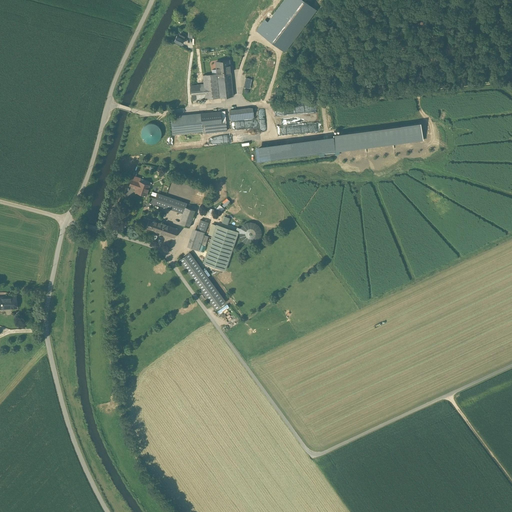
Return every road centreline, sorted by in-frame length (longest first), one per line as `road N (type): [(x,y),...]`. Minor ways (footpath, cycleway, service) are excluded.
road 1 (unclassified): [(65,220),(166,255),(310,453),(511,365)]
road 2 (unclassified): [(107,511),(68,428),(47,340),(46,305),(65,220)]
road 3 (unclassified): [(65,220),(151,0)]
road 4 (track): [(511,74),(501,82),(327,99)]
